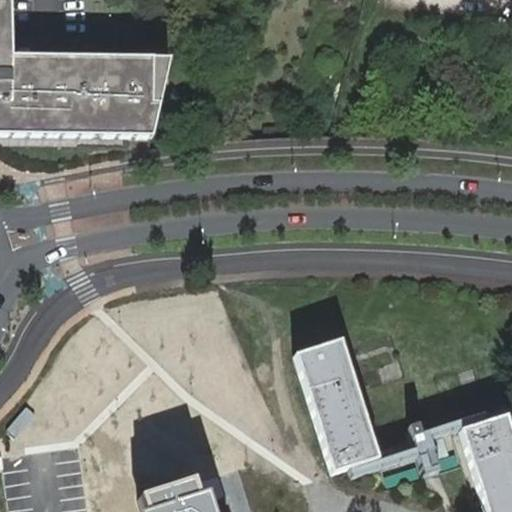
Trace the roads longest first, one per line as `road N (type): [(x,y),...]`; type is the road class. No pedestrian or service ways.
road 1 (secondary): [(0,287),(44,253),(174,229),(315,218),(511,230)]
road 2 (secondary): [(511,194),(316,178),(167,192),(36,217),(0,215)]
